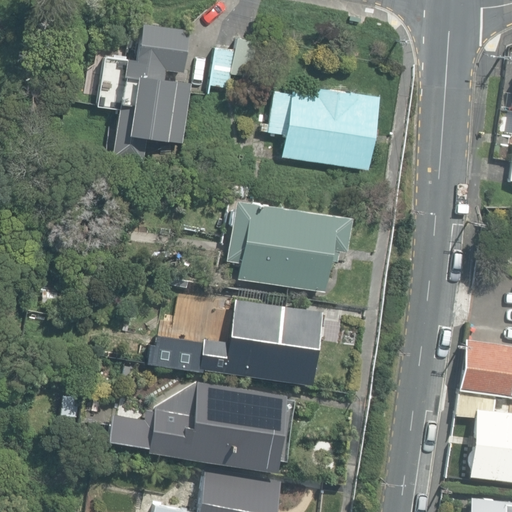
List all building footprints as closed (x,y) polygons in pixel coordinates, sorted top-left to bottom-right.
[(207,93),(208,85),(211,55),(191,51),(188,67),(179,66),(184,24),(136,13),(126,52),(122,53),(115,119),(113,132),(109,155),(139,160),(143,136),(179,142),(180,133),(183,119),(187,90),(207,93)] [(235,37),(233,49),(230,73),(248,76),(254,41),(235,37)] [(230,73),(233,49),(213,45),(211,55),(208,85),(227,88),(230,73)] [(278,156),(365,169),(369,144),(373,145),(375,128),(372,128),(373,119),(375,105),(376,95),(349,91),(349,93),(314,88),(313,93),(289,89),(288,93),(271,91),(269,106),(267,119),(266,123),(260,122),(259,130),(281,133),(278,156)] [(235,277),(322,290),(327,260),(334,261),(336,249),(343,250),(347,217),(232,199),(223,259),(232,260),(230,273),(236,274),(235,277)] [(41,292),(42,307),(57,307),(57,292),(41,292)] [(200,368),(307,384),(318,310),(232,297),(226,341),(201,338),(200,341),(153,334),(152,344),(146,343),(143,363),(200,371),(200,368)] [(456,388),(508,395),(511,369),(511,345),(463,338),(456,388)] [(145,451),(272,470),(284,394),(194,380),(153,405),(152,411),(143,410),(142,418),(109,412),(105,440),(146,447),(145,451)] [(79,392),(57,390),(55,415),(77,417),(79,392)] [(467,475),(511,480),(511,412),(490,409),(491,396),(492,395),(456,391),(453,415),(474,416),(467,475)] [(77,436),(93,439),(95,426),(79,424),(77,436)] [(270,511),(277,478),(202,465),(193,510),(152,503),(150,511),(270,511)] [(511,511),(511,500),(468,495),(466,511),(511,511)]
